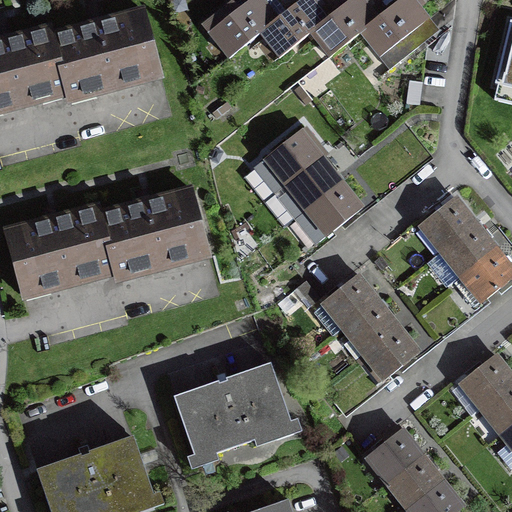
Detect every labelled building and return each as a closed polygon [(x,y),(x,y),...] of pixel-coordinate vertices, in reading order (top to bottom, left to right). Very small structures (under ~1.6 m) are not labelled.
[(236,56),(264,32),(286,13),(276,2),(274,0),(251,0),(214,31),(236,56)] [(325,0),(301,0),(286,13),(264,32),(286,56),(316,31),(337,13),(326,1),(325,0)] [(374,0),(351,0),(337,13),(316,31),(337,56),(365,32),(387,14),(376,1),(374,0)] [(426,0),(402,0),(387,14),(365,32),(389,59),(440,15),(427,0),(426,0)] [(53,37),(67,93),(69,100),(161,76),(144,13),(99,25),(53,37)] [(511,21),(510,21),(495,85),(511,88),(511,21)] [(0,110),(67,93),(53,37),(51,30),(5,42),(0,43),(0,110)] [(422,83),(410,81),(407,104),(419,105),(422,83)] [(420,163),(433,153),(413,128),(400,138),(420,163)] [(302,132),(260,164),(279,190),(321,157),(302,132)] [(406,174),(420,163),(400,138),(387,148),(406,174)] [(394,184),(406,174),(387,148),(374,158),(394,184)] [(321,157),(279,190),(300,216),(342,183),(321,157)] [(383,192),(394,184),(374,158),(363,167),(383,192)] [(373,199),(383,192),(363,167),(354,174),(373,199)] [(362,208),(373,199),(354,174),(342,183),(362,208)] [(342,183),(300,216),(320,241),(362,208),(342,183)] [(100,216),(114,265),(117,279),(209,254),(192,192),(100,216)] [(455,198),(421,226),(441,252),(476,224),(455,198)] [(87,272),(114,265),(100,216),(98,208),(6,233),(23,296),(89,279),(87,272)] [(289,225),(309,250),(320,241),(300,216),(289,225)] [(476,224),(441,252),(461,277),(496,249),(476,224)] [(297,259),(309,250),(289,225),(277,234),(297,259)] [(511,239),(510,238),(496,249),(511,268),(511,239)] [(511,268),(496,249),(461,277),(455,282),(475,307),(481,303),(482,303),(511,279),(511,268)] [(358,275),(323,303),(343,329),(378,301),(358,275)] [(306,282),(298,288),(312,305),(319,299),(306,282)] [(444,291),(464,316),(475,307),(455,282),(444,291)] [(433,300),(453,325),(464,316),(444,291),(433,300)] [(421,309),(441,334),(453,325),(433,300),(421,309)] [(378,301),(343,329),(352,340),(346,345),(357,359),(363,354),(364,355),(399,327),(378,301)] [(410,318),(430,343),(441,334),(421,309),(410,318)] [(410,318),(399,327),(419,352),(430,343),(410,318)] [(399,327),(364,355),(384,380),(419,352),(399,327)] [(346,369),(366,394),(384,380),(364,355),(346,369)] [(511,376),(496,356),(461,384),(452,392),(471,416),(481,409),(511,384),(511,376)] [(270,365),(175,397),(197,459),(292,427),(270,365)] [(346,369),(335,378),(355,403),(366,394),(346,369)] [(335,378),(324,387),(344,412),(355,403),(335,378)] [(511,384),(481,409),(502,435),(511,426),(511,384)] [(386,443),(367,458),(388,483),(423,456),(399,426),(383,438),(386,443)] [(511,426),(502,435),(509,444),(499,452),(511,468),(511,426)] [(133,438),(38,471),(52,511),(119,511),(155,500),(133,438)] [(423,456),(388,483),(408,509),(443,481),(423,456)] [(443,481),(408,509),(410,511),(456,511),(463,507),(443,481)] [(292,511),(288,500),(253,511),(292,511)]
